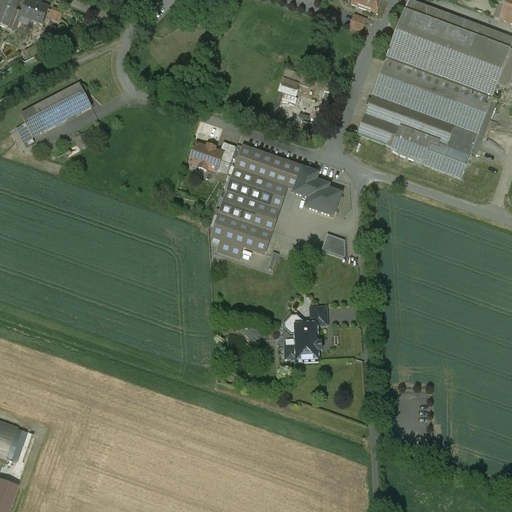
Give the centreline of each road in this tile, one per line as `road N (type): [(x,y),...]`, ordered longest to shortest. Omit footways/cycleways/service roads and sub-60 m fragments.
road 1 (unclassified): [(356,169),(377,511)]
road 2 (residential): [(138,28),(119,63),(134,92),(356,169)]
road 3 (residential): [(356,169),(511,224)]
